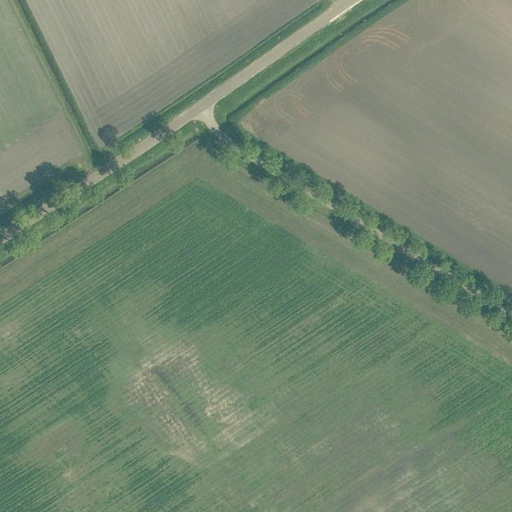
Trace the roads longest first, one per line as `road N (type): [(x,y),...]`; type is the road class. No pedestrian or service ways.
road 1 (unclassified): [(511,314),(231,144),(201,106)]
road 2 (tertiary): [(0,238),(201,106)]
road 3 (tertiary): [(201,106),(351,0)]
